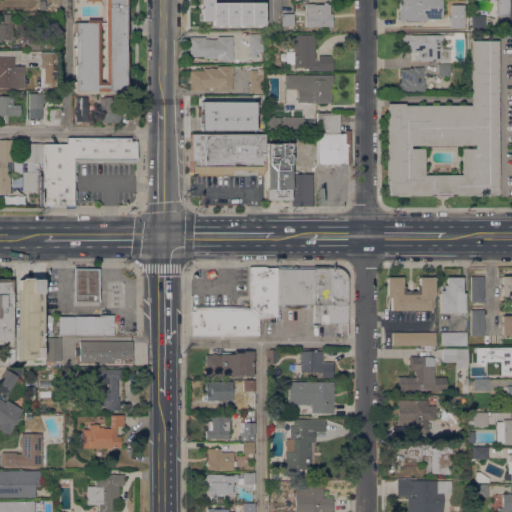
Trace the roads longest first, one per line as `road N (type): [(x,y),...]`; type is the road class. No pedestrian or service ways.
road 1 (residential): [(364,511),(364,0)]
road 2 (secondary): [(162,397),(163,236)]
road 3 (tertiary): [(163,236),(164,113)]
road 4 (primary): [(163,236),(43,236)]
